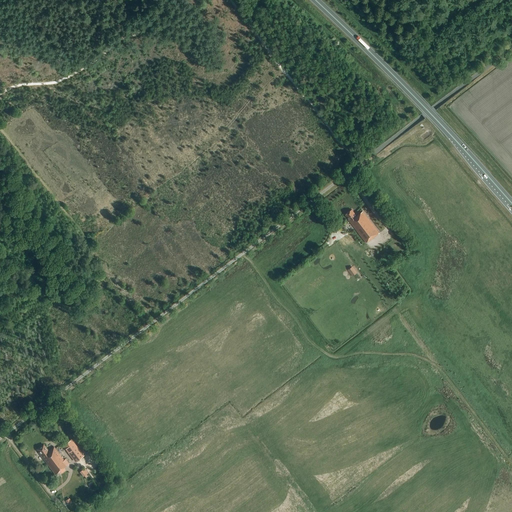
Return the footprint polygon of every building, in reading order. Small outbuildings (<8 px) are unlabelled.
[(352,210),(345,214),(349,219),(348,220),(366,243),(379,233),(363,211),(356,216),(352,210)] [(68,443),(62,447),(74,464),(80,459),(68,443)] [(43,444),(37,449),(39,452),(38,453),(55,475),(59,472),(60,474),(66,470),(64,468),(69,464),(65,458),(64,460),(54,447),(48,451),(43,444)] [(88,473),(84,468),(83,469),(82,468),(80,470),(80,471),(79,472),(83,477),(88,473)] [(77,478),(81,474),(76,469),(72,474),(77,478)]
